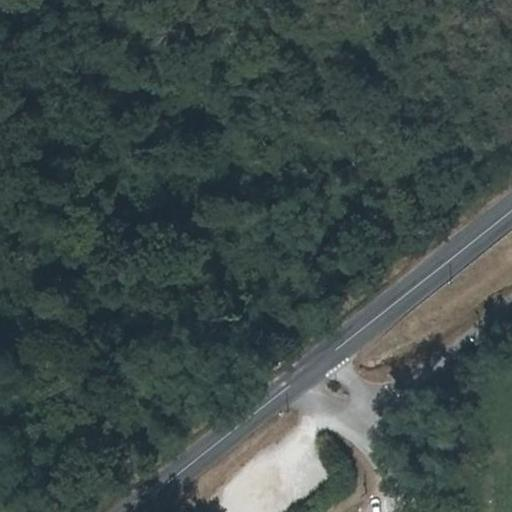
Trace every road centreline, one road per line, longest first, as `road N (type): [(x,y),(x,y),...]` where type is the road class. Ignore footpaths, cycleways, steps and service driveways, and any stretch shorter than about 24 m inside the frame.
road 1 (secondary): [(511,208),(129,511)]
road 2 (track): [(403,511),(366,406),(511,300)]
